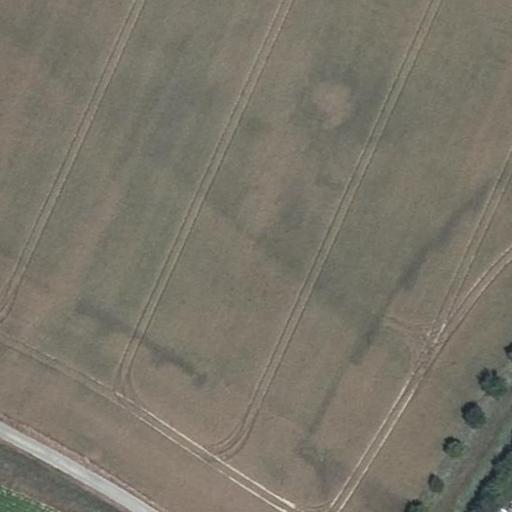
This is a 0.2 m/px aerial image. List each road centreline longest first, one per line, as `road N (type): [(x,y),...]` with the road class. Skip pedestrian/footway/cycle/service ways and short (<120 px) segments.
road 1 (unclassified): [(145,511),(0,430)]
road 2 (track): [(445,511),(511,405)]
